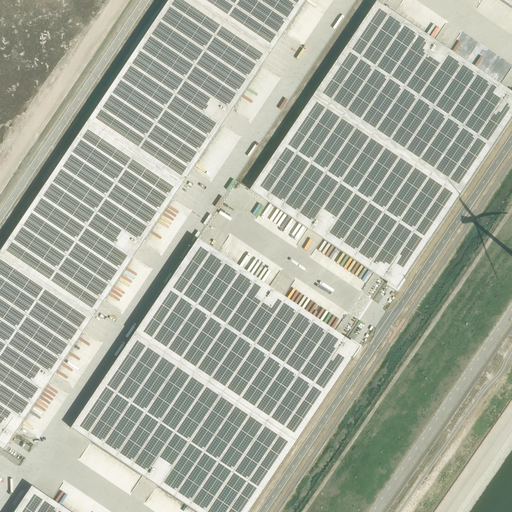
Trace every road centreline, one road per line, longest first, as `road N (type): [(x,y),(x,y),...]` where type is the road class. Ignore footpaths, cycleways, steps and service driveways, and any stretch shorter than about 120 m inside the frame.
road 1 (tertiary): [(511,138),(261,511)]
road 2 (unclassified): [(0,215),(145,0)]
